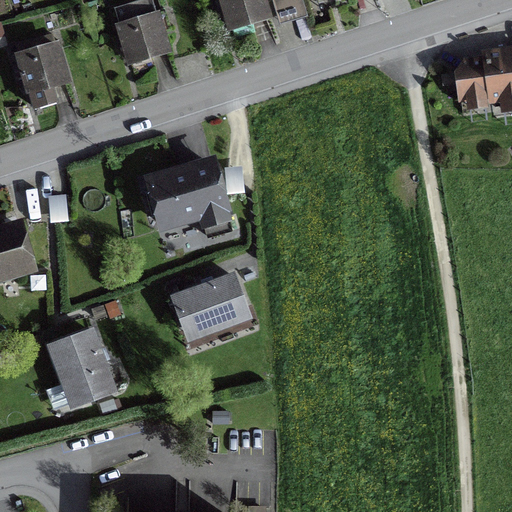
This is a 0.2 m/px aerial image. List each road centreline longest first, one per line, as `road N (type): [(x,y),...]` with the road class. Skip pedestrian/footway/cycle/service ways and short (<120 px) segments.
road 1 (residential): [(0,162),(490,0)]
road 2 (track): [(403,28),(472,434),(472,511)]
